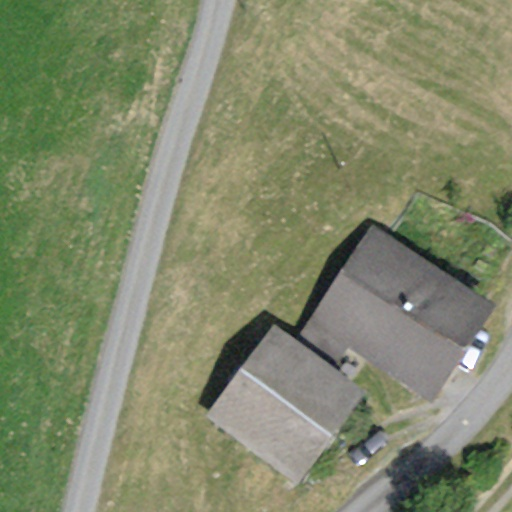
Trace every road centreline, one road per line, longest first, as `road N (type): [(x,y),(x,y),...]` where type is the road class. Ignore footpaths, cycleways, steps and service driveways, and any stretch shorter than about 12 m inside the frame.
road 1 (track): [(219,0),(83,511)]
road 2 (track): [(364,511),(428,458),(511,362)]
